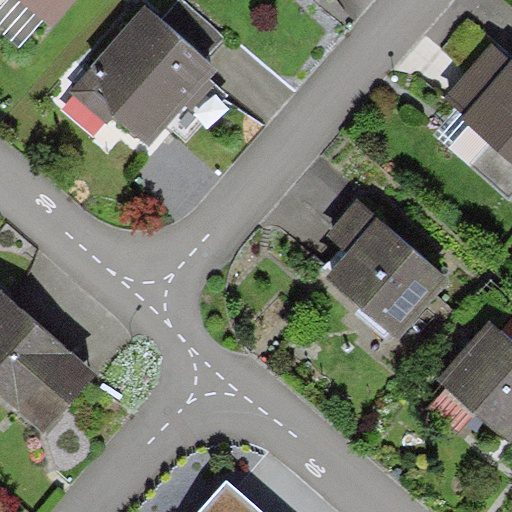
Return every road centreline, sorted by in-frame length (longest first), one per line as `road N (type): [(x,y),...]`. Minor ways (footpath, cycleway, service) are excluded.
road 1 (residential): [(419,0),(148,303)]
road 2 (unclassified): [(387,511),(216,370)]
road 3 (unclassified): [(148,303),(0,172)]
road 4 (residential): [(216,370),(91,511)]
